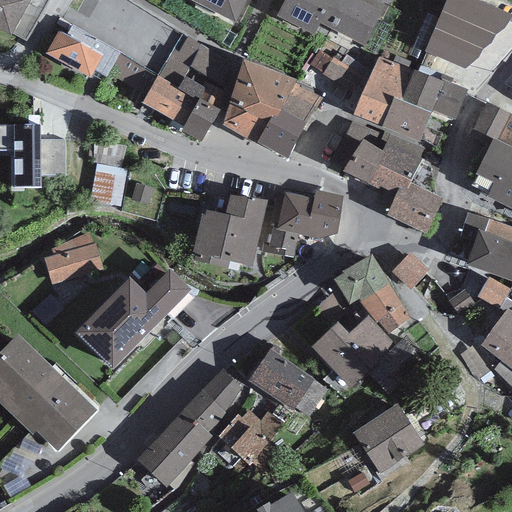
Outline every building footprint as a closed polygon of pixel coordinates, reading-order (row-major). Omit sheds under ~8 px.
[(0,0),(0,30),(10,36),(30,0),(0,0)] [(187,0),(237,25),(249,0),(187,0)] [(382,12),(358,0),(285,0),(277,16),(315,35),(321,24),(365,46),(382,12)] [(511,16),(473,0),(446,0),(424,52),(463,69),(477,59),(481,51),(491,44),(494,36),(504,29),(511,16)] [(119,52),(72,26),(67,35),(58,31),(45,54),(89,78),(93,71),(105,78),(108,73),(119,52)] [(232,66),(182,35),(157,74),(146,95),(142,103),(184,125),(179,131),(201,142),(219,110),(232,66)] [(332,59),(319,51),(310,65),(323,73),(332,59)] [(157,74),(119,52),(108,73),(146,95),(157,74)] [(454,120),(466,90),(377,55),(353,116),(418,142),(420,138),(438,145),(447,123),(429,115),(431,110),(454,120)] [(346,89),(356,73),(333,58),(332,59),(323,73),(322,75),(346,89)] [(243,60),(223,124),(285,160),(323,97),(295,83),(296,80),(243,60)] [(511,115),(484,103),(469,136),(490,146),(493,139),(511,147),(511,115)] [(40,125),(0,125),(0,152),(13,152),(13,188),(40,188),(40,176),(66,176),(65,140),(40,140),(40,125)] [(511,147),(493,139),(490,146),(476,174),(494,183),(487,197),(511,209),(511,147)] [(368,184),(382,152),(362,140),(342,171),(368,184)] [(93,145),(92,164),(96,164),(121,169),(125,146),(99,141),(97,146),(93,145)] [(382,152),(368,184),(395,195),(398,189),(406,192),(410,183),(421,158),(386,143),(382,152)] [(121,169),(96,164),(89,202),(120,207),(127,169),(121,169)] [(153,187),(136,183),(131,200),(148,205),(153,187)] [(398,189),(395,195),(387,215),(426,234),(442,198),(410,183),(406,192),(398,189)] [(314,198),(283,192),(277,225),(274,225),(270,245),(264,243),(263,252),(294,258),(298,235),(334,242),(343,196),(315,190),(314,198)] [(251,266),(266,201),(229,195),(224,215),(202,210),(190,260),(227,267),(229,261),(251,266)] [(468,270),(469,267),(511,281),(511,243),(485,232),(489,220),(467,211),(447,263),(468,270)] [(43,259),(50,284),(100,270),(94,244),(87,234),(50,250),(52,257),(43,259)] [(402,305),(371,254),(342,272),(343,274),(334,280),(349,305),(358,300),(375,322),(402,305)] [(410,290),(428,271),(410,254),(392,272),(410,290)] [(145,294),(129,278),(75,333),(113,369),(190,290),(169,269),(145,294)] [(510,290),(488,277),(477,298),(499,310),(510,290)] [(464,289),(448,301),(459,315),(475,304),(464,289)] [(511,311),(508,308),(480,345),(511,368),(511,311)] [(338,322),(311,348),(353,390),(368,375),(385,392),(414,364),(367,316),(349,333),(338,322)] [(97,411),(16,335),(0,352),(0,405),(32,435),(36,431),(59,452),(97,411)] [(314,380),(269,349),(248,380),(293,410),(295,408),(314,380)] [(222,369),(201,392),(225,413),(241,388),(222,369)] [(329,390),(314,380),(295,408),(310,417),(329,390)] [(225,413),(201,392),(137,461),(166,488),(169,485),(175,492),(194,465),(190,461),(212,437),(207,432),(225,413)] [(379,474),(422,445),(395,405),(352,434),(379,474)] [(252,415),(246,423),(268,443),(283,424),(267,412),(259,421),(252,415)] [(246,423),(237,415),(217,437),(260,476),(280,454),(268,443),(246,423)] [(305,511),(294,492),(259,511),(305,511)]
